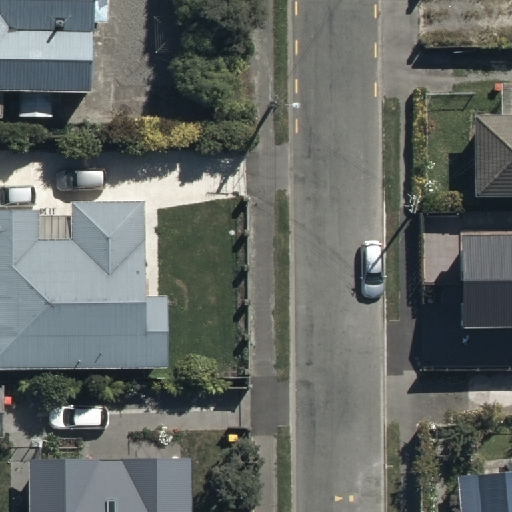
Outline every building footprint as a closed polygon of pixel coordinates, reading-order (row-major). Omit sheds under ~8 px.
[(0,0),(0,112),(0,91),(87,93),(89,23),(104,23),(104,0),(0,0)] [(511,0),(500,0),(501,32),(511,32),(511,0)] [(469,112),(469,196),(511,195),(511,81),(496,82),(496,112),(469,112)] [(34,208),(0,208),(0,369),(164,367),(163,294),(149,294),(148,277),(141,277),(140,201),(67,202),(67,215),(34,216),(34,208)] [(511,229),(451,230),(453,354),(511,353),(511,229)] [(511,511),(511,469),(455,474),(457,511),(511,511)] [(29,479),(29,511),(194,511),(194,477),(29,479)]
